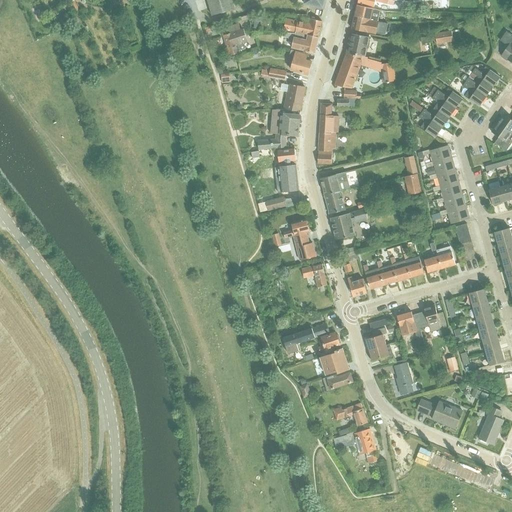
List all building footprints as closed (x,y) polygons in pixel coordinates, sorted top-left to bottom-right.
[(206,0),(209,9),(212,16),(235,9),(232,0),(206,0)] [(305,0),(304,4),(324,9),(326,0),(327,1),(327,0),(305,0)] [(61,13),(71,8),(73,12),(77,10),(75,6),(71,8),(69,2),(58,7),(61,13)] [(357,5),(355,16),(357,16),(364,18),(370,20),(378,21),(379,16),(381,11),(380,10),(373,9),(365,7),(357,5)] [(50,18),(53,16),(58,14),(56,10),(48,13),(50,18)] [(72,16),(69,22),(76,24),(78,18),(72,16)] [(355,16),(352,29),(368,32),(375,33),(384,35),(385,35),(388,23),(378,21),(370,20),(364,18),(357,16),(355,16)] [(258,32),(259,17),(251,17),(250,24),(254,25),(254,31),(258,32)] [(300,34),(319,38),(323,22),(312,19),(311,24),(286,19),(284,29),(295,32),(300,34)] [(226,35),(223,36),(229,56),(240,53),(239,51),(245,49),(242,42),(247,40),(243,30),(240,31),(238,24),(224,29),(226,35)] [(436,44),(460,40),(458,30),(435,34),(436,44)] [(511,35),(506,31),(500,41),(508,46),(502,56),(503,56),(502,57),(507,61),(508,60),(511,62),(511,35)] [(285,33),(284,37),(293,39),(292,45),(291,48),(302,51),(315,54),(316,51),(319,38),(300,34),(295,32),(295,33),(285,33)] [(347,53),(365,56),(369,38),(351,34),(347,53)] [(308,75),(312,62),(302,60),(303,54),(291,50),(288,59),(293,60),(290,70),(308,75)] [(347,55),(335,85),(352,89),(361,65),(371,69),(377,71),(381,62),(368,59),(368,57),(365,57),(365,56),(347,53),(347,55)] [(381,65),(382,72),(384,83),(396,81),(393,63),(381,65)] [(481,72),(475,68),(472,66),(469,70),(478,77),(478,76),(493,87),(500,77),(485,66),(481,72)] [(284,80),(286,72),(270,69),(269,77),(284,80)] [(229,73),(221,74),(222,83),(230,82),(229,73)] [(468,78),(465,82),(486,96),(493,87),(478,76),(478,77),(474,82),(468,78)] [(486,96),(465,82),(462,86),(469,90),(464,96),(479,106),(486,96)] [(287,93),(284,110),(300,112),(301,104),(302,104),(305,88),(289,85),(288,93),(287,93)] [(444,94),(438,90),(435,87),(432,92),(456,109),(463,98),(448,88),(444,94)] [(361,98),(361,95),(357,94),(357,91),(344,90),(344,98),(356,99),(356,98),(361,98)] [(456,109),(432,92),(429,96),(438,102),(434,108),(449,118),(456,109)] [(338,133),(339,127),(339,117),(331,116),(332,105),(322,104),(320,133),(330,134),(331,132),(336,133),(338,133)] [(424,109),(421,113),(442,128),(449,118),(434,108),(430,113),(424,109)] [(275,140),(258,141),(259,149),(286,147),(286,139),(286,135),(298,136),(301,112),(300,112),(284,110),(278,109),(273,110),(271,132),(276,133),(275,140)] [(442,128),(421,113),(418,117),(424,121),(420,127),(435,138),(442,128)] [(504,114),(498,123),(511,133),(511,118),(511,120),(504,114)] [(511,133),(498,123),(491,132),(499,137),(494,143),(506,151),(511,142),(511,141),(508,138),(511,133)] [(330,134),(320,133),(318,164),(332,165),(333,151),(332,151),(332,146),(335,146),(336,133),(331,132),(330,134)] [(433,162),(452,157),(448,146),(430,151),(430,149),(422,152),(423,156),(430,154),(433,162)] [(297,175),(296,161),(295,156),(297,156),(296,150),(295,150),(295,149),(277,151),(279,168),(275,168),(276,177),(283,177),(283,179),(276,179),(277,190),(299,188),(298,175),(297,175)] [(246,156),(252,161),(257,155),(251,150),(246,156)] [(414,156),(404,159),(408,176),(417,173),(418,173),(414,156)] [(433,162),(426,164),(427,168),(434,166),(437,174),(455,169),(452,157),(433,162)] [(437,174),(435,174),(429,176),(430,180),(438,178),(440,186),(459,181),(455,169),(437,174)] [(346,172),(320,179),(325,196),(341,191),(350,189),(347,177),(346,172)] [(408,176),(405,176),(409,195),(422,192),(417,173),(408,176)] [(440,186),(433,188),(434,192),(441,190),(444,198),(444,199),(462,193),(459,181),(440,186)] [(511,199),(511,183),(501,187),(505,201),(511,199)] [(505,201),(501,187),(489,190),(493,205),(505,201)] [(341,191),(325,196),(330,214),(345,210),(345,207),(341,191)] [(444,199),(444,198),(436,200),(437,204),(445,202),(447,210),(448,211),(466,205),(462,193),(444,199)] [(286,206),(284,199),(283,196),(264,201),(265,202),(257,204),(260,213),(267,211),(286,206)] [(295,196),(284,199),(286,206),(297,203),(295,196)] [(368,200),(357,203),(359,210),(370,207),(368,200)] [(448,211),(447,210),(440,212),(441,216),(448,214),(451,224),(469,218),(466,205),(448,211)] [(363,210),(331,218),(336,240),(355,235),(352,224),(354,223),(366,220),(363,210)] [(293,230),(283,232),(284,238),(293,236),(300,260),(306,259),(316,256),(312,243),(309,244),(307,238),(306,232),(310,231),(306,219),(291,223),(293,230)] [(457,233),(469,230),(467,224),(456,227),(457,233)] [(498,245),(511,240),(511,238),(509,228),(497,231),(495,233),(498,245)] [(470,235),(469,230),(457,233),(459,239),(470,235)] [(282,245),(279,233),(272,235),(275,246),(282,245)] [(470,235),(459,239),(460,244),(472,241),(470,235)] [(511,253),(511,240),(498,245),(501,257),(511,253)] [(474,247),(472,241),(460,244),(462,250),(474,247)] [(357,253),(355,247),(345,250),(347,257),(357,253)] [(437,251),(436,251),(438,257),(442,269),(455,265),(452,252),(451,253),(450,247),(442,249),(437,251)] [(475,252),(474,247),(462,250),(463,252),(464,256),(475,252)] [(477,259),(475,252),(464,256),(465,260),(465,262),(477,259)] [(348,262),(359,258),(357,253),(347,257),(348,262)] [(511,253),(501,257),(505,269),(511,266),(511,253)] [(421,262),(411,265),(408,254),(404,255),(406,261),(407,266),(411,278),(424,274),(421,262)] [(438,257),(424,261),(428,273),(442,269),(438,257)] [(406,261),(396,264),(392,265),(394,270),(397,282),(411,278),(407,266),(406,261)] [(346,273),(352,271),(350,263),(344,265),(346,273)] [(318,288),(327,285),(322,264),(302,269),(304,278),(315,276),(318,288)] [(367,265),(363,266),(370,289),(383,286),(380,274),(379,269),(369,272),(367,265)] [(392,265),(382,268),(379,269),(380,274),(383,286),(397,282),(394,270),(392,265)] [(353,298),(367,294),(362,279),(353,282),(352,277),(347,279),(353,298)] [(473,306),(488,302),(484,290),(469,294),(473,306)] [(449,312),(454,311),(451,299),(446,300),(449,312)] [(491,313),(488,302),(473,306),(476,317),(491,313)] [(419,313),(422,327),(429,325),(431,332),(447,328),(443,312),(437,314),(435,305),(424,308),(425,311),(419,313)] [(403,335),(417,331),(421,330),(420,328),(422,327),(419,313),(412,315),(412,312),(397,316),(399,321),(398,321),(399,323),(403,335)] [(494,325),(491,313),(476,317),(479,329),(494,325)] [(285,317),(277,319),(279,328),(287,325),(285,317)] [(388,318),(379,321),(380,327),(390,324),(388,318)] [(315,338),(329,333),(326,324),(282,338),(288,354),(298,351),(296,344),(315,338)] [(494,325),(479,329),(483,341),(498,337),(494,325)] [(368,350),(386,345),(383,334),(386,333),(385,327),(370,331),(372,337),(365,339),(368,350)] [(332,348),(340,345),(336,333),(321,338),(324,346),(318,348),(320,352),(325,350),(326,353),(333,351),(332,348)] [(498,337),(483,341),(486,353),(501,349),(498,337)] [(390,344),(386,345),(368,350),(372,360),(379,358),(380,364),(394,360),(393,354),(390,344)] [(418,347),(409,349),(411,357),(420,355),(418,347)] [(335,353),(320,358),(326,375),(338,371),(338,373),(350,370),(343,348),(334,351),(335,353)] [(504,361),(501,349),(486,353),(490,365),(504,361)] [(455,357),(447,359),(450,372),(458,370),(455,357)] [(401,395),(413,391),(410,384),(412,383),(407,363),(395,366),(399,378),(397,379),(401,395)] [(327,391),(354,382),(350,372),(337,376),(336,374),(323,378),(327,391)] [(307,383),(300,386),(304,398),(311,396),(307,383)] [(475,387),(472,396),(478,398),(481,389),(475,387)] [(482,392),(479,398),(486,400),(489,394),(482,392)] [(421,400),(417,411),(428,416),(433,404),(421,400)] [(457,426),(463,412),(440,402),(432,419),(440,423),(442,420),(457,426)] [(358,426),(368,422),(363,408),(361,403),(342,410),(341,407),(333,410),(337,420),(353,415),(358,426)] [(493,444),(504,420),(499,418),(502,412),(490,407),(487,414),(489,415),(480,439),(493,444)] [(376,450),(370,428),(362,431),(361,430),(347,434),(347,435),(334,439),(337,449),(350,445),(350,444),(356,443),(360,454),(367,452),(368,452),(376,450)] [(379,460),(377,454),(366,457),(368,463),(379,460)]
